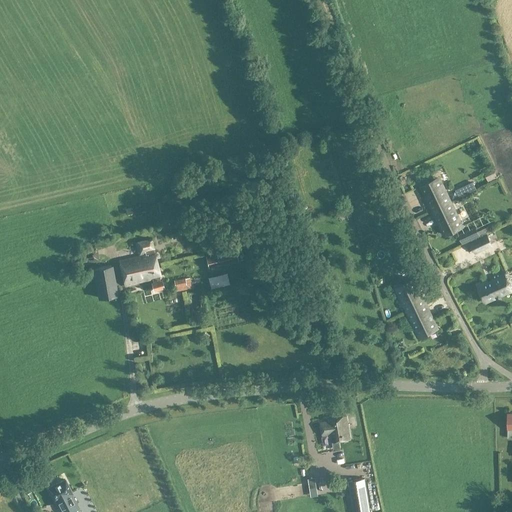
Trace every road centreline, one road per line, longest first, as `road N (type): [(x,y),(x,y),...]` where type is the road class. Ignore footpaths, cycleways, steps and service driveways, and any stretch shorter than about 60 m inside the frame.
road 1 (tertiary): [(0,466),(115,417),(201,396),(511,385)]
road 2 (track): [(322,0),(442,286),(483,356),(511,379)]
